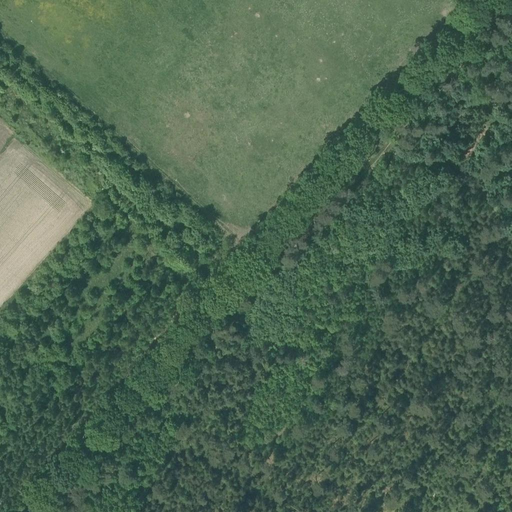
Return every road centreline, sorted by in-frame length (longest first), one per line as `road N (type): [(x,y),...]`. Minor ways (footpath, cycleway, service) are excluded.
road 1 (unknown): [(45,511),(497,0)]
road 2 (track): [(483,0),(31,511)]
